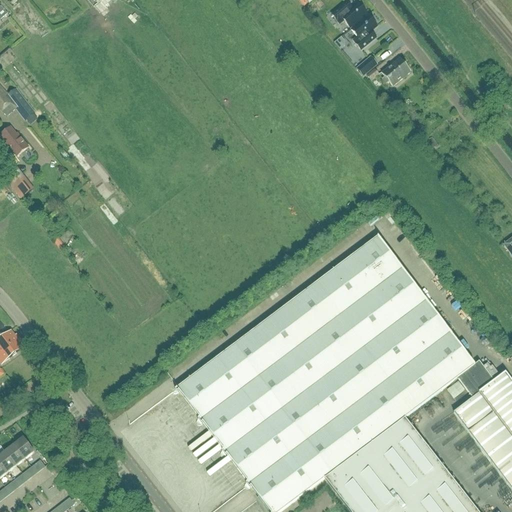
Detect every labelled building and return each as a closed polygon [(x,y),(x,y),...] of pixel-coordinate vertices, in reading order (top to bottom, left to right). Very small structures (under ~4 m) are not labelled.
[(344,23),(351,31),(367,17),(368,17),(364,12),(364,10),(361,7),(359,7),(358,5),(352,10),(350,12),(345,6),(332,16),(340,26),(340,27),(344,23)] [(367,17),(351,31),(357,39),(353,42),(357,47),(361,52),(374,42),(369,35),(371,34),(377,29),(376,27),(376,25),(373,22),(372,22),(368,17),(367,17)] [(370,61),(356,72),(362,80),(376,69),(370,61)] [(404,68),(398,61),(380,76),(391,89),(409,74),(407,72),(409,71),(405,67),(404,68)] [(371,83),(379,76),(374,71),(367,77),(371,83)] [(18,109),(0,86),(0,109),(7,118),(18,109)] [(33,114),(21,97),(16,101),(22,108),(17,112),(25,121),(33,114)] [(10,129),(0,137),(17,158),(28,149),(20,138),(18,140),(16,137),(16,136),(10,129)] [(430,153),(437,146),(432,139),(424,146),(430,153)] [(63,152),(60,155),(66,162),(69,159),(63,152)] [(11,153),(0,162),(0,169),(5,174),(19,163),(11,153)] [(29,188),(16,172),(6,179),(19,196),(29,188)] [(476,511),(405,420),(474,366),(378,238),(175,391),(177,394),(179,393),(199,420),(198,422),(201,426),(203,425),(223,452),(222,453),(225,458),(227,457),(248,484),(246,485),(249,490),(251,489),(269,511),(282,511),(327,479),(335,490),(333,492),(349,511),(476,511)] [(511,240),(503,247),(511,258),(511,240)] [(48,287),(42,293),(51,302),(57,297),(48,287)] [(35,302),(27,308),(37,323),(45,318),(35,302)] [(15,337),(11,332),(4,338),(0,341),(0,364),(1,366),(25,348),(17,337),(15,337)] [(492,380),(479,363),(458,380),(473,400),(454,415),(511,491),(511,383),(506,375),(497,382),(494,378),(492,380)] [(14,446),(25,461),(34,454),(23,439),(14,446)] [(5,453),(16,468),(25,461),(14,446),(5,453)] [(0,464),(8,475),(16,468),(5,453),(0,456),(0,464)] [(35,476),(39,473),(35,467),(31,469),(35,476)] [(27,482),(30,480),(26,474),(22,476),(27,482)] [(18,489),(22,486),(17,480),(14,483),(18,489)] [(71,509),(74,506),(70,500),(66,503),(71,509)]
